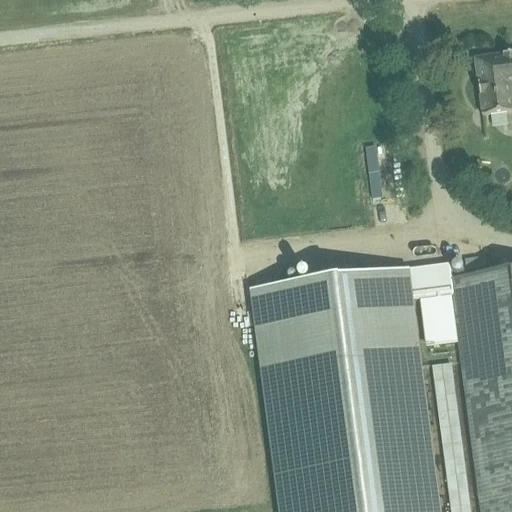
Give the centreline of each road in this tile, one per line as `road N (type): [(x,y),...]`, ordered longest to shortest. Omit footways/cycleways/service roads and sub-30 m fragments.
road 1 (unclassified): [(0,45),(448,0)]
road 2 (unknown): [(413,3),(448,239)]
road 3 (unknown): [(448,239),(249,256)]
